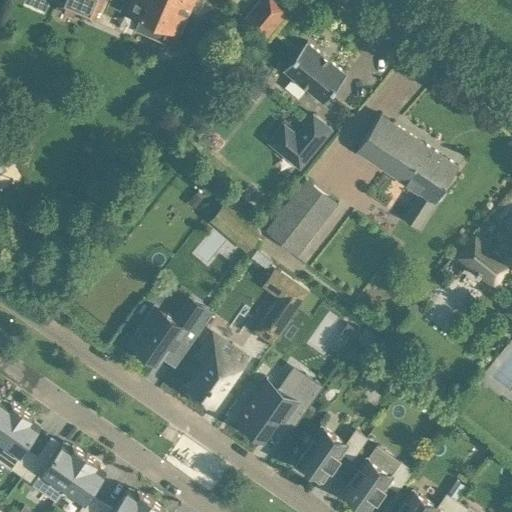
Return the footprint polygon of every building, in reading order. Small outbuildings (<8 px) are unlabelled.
[(59,0),(57,6),(95,22),(104,0),(59,0)] [(133,0),(128,11),(140,17),(135,28),(163,40),(168,29),(179,33),(193,0),(133,0)] [(264,40),(278,23),(290,7),(281,0),(260,0),(256,5),(242,21),(264,40)] [(329,95),(347,73),(307,40),(284,68),(312,90),(324,101),(329,95)] [(270,68),(257,57),(236,84),(249,95),(270,68)] [(301,169),(334,128),(314,111),(280,152),(301,169)] [(382,113),(358,149),(421,190),(404,216),(419,226),(459,164),(382,113)] [(265,230),(298,255),(338,203),(306,178),(265,230)] [(476,237),(461,256),(478,270),(476,273),(479,276),(482,273),(494,284),(511,262),(511,229),(493,251),(476,237)] [(283,328),(310,289),(292,276),(264,315),(283,328)] [(156,304),(129,342),(157,361),(161,355),(169,344),(183,354),(206,321),(183,305),(175,317),(156,304)] [(208,361),(191,386),(214,402),(247,355),(214,331),(198,354),(208,361)] [(267,378),(238,419),(250,426),(249,427),(258,433),(264,437),(268,432),(278,418),(293,428),(324,384),(315,378),(315,379),(306,372),(299,381),(290,394),(278,386),(267,378)] [(10,402),(3,397),(0,401),(0,441),(23,408),(11,400),(10,402)] [(23,474),(37,454),(26,446),(41,424),(34,418),(35,417),(23,408),(0,441),(0,459),(11,467),(12,466),(23,474)] [(309,468),(306,472),(320,482),(323,478),(323,477),(331,465),(332,466),(340,454),(339,454),(341,451),(352,458),(367,436),(355,428),(346,441),(322,425),(314,438),(313,437),(298,460),(309,468)] [(56,498),(63,488),(63,487),(87,453),(72,443),(71,445),(64,439),(48,461),(37,454),(23,474),(33,481),(32,482),(56,498)] [(63,487),(63,488),(84,502),(77,511),(93,511),(103,499),(92,491),(107,469),(99,464),(101,462),(87,453),(63,487)] [(352,479),(343,492),(368,509),(376,497),(377,497),(385,486),(384,485),(386,482),(397,490),(413,468),(401,459),(391,473),(368,456),(360,468),(360,467),(352,479)] [(458,500),(468,485),(459,479),(449,493),(458,500)] [(103,499),(93,511),(142,511),(152,498),(138,489),(137,490),(129,485),(114,507),(103,499)] [(449,511),(458,500),(449,493),(447,492),(437,505),(414,489),(406,500),(406,499),(398,511),(397,511),(449,511)] [(167,511),(165,510),(166,508),(152,498),(142,511),(167,511)] [(465,511),(469,508),(458,500),(449,511),(465,511)]
